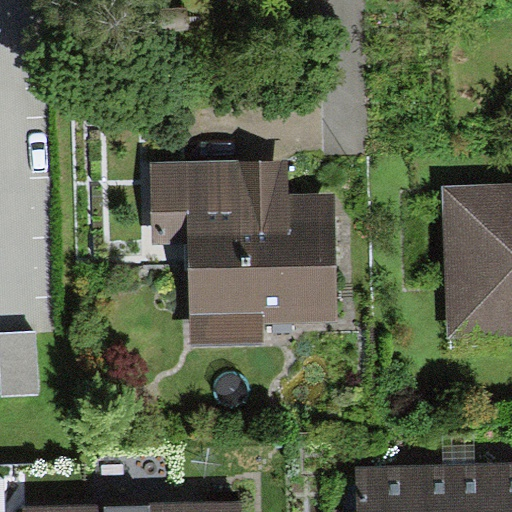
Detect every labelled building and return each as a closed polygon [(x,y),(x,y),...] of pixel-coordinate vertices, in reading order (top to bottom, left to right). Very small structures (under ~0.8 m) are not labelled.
[(293,167),(154,171),(156,251),(184,250),(186,338),(336,334),(333,200),(294,201),(293,167)] [(511,344),(511,193),(428,196),(433,347),(511,344)] [(4,341),(7,405),(48,403),(45,339),(25,340),(4,341)] [(511,511),(511,477),(439,479),(439,511),(511,511)] [(439,511),(439,479),(339,480),(339,511),(439,511)]
